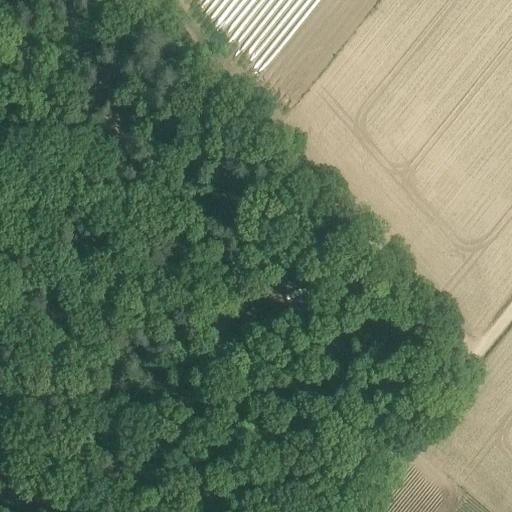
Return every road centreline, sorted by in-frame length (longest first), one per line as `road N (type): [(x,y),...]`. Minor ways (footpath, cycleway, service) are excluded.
road 1 (track): [(479,354),(142,0)]
road 2 (track): [(352,511),(479,354)]
